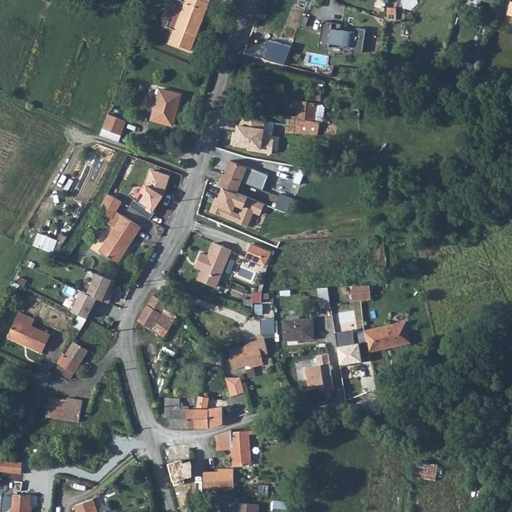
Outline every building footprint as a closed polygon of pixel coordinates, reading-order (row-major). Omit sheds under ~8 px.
[(173,30),(168,44),(190,52),(209,4),(198,0),(185,0),(184,2),(178,0),(173,0),(167,15),(170,17),(166,28),(173,30)] [(362,53),(366,29),(356,28),(355,32),(331,28),(332,22),(323,20),(318,46),(328,47),(329,43),(352,47),(352,51),(362,53)] [(289,47),(270,41),(264,59),(284,65),(289,47)] [(161,91),(153,119),(171,125),(180,96),(161,91)] [(299,102),(296,116),(298,116),(297,119),(313,121),(316,104),(299,102)] [(108,113),(103,128),(123,134),(127,121),(108,113)] [(287,115),(286,124),(287,125),(296,126),(297,119),(298,116),(296,116),(287,115)] [(266,120),(241,117),(240,124),(236,123),(235,130),(232,129),(230,145),(248,148),(248,150),(271,153),(273,139),(264,138),(266,120)] [(296,126),(287,125),(286,133),(295,134),(296,126)] [(231,161),(217,187),(223,188),(236,194),(242,181),(262,189),(267,175),(231,161)] [(163,196),(170,176),(150,170),(145,184),(143,183),(138,192),(142,194),(138,201),(134,199),(130,206),(151,218),(154,213),(153,211),(163,196)] [(236,194),(223,188),(216,205),(213,204),(210,212),(249,227),(255,213),(261,215),(265,205),(236,194)] [(108,194),(98,211),(112,219),(122,202),(108,194)] [(122,215),(99,252),(117,264),(141,227),(122,215)] [(38,232),(34,245),(55,251),(59,238),(38,232)] [(214,287),(229,250),(211,243),(206,254),(199,252),(192,268),(199,271),(195,279),(214,287)] [(249,258),(269,264),(275,251),(253,244),(249,258)] [(96,272),(86,293),(98,299),(110,304),(116,291),(112,290),(115,281),(96,272)] [(370,285),(351,286),(352,300),(371,300),(370,285)] [(328,287),(318,287),(321,309),(331,308),(328,287)] [(246,302),(262,303),(263,291),(247,290),(246,302)] [(89,318),(98,299),(86,293),(83,291),(73,311),(89,318)] [(139,317),(136,320),(148,327),(152,329),(163,309),(166,302),(152,294),(139,317)] [(176,316),(163,309),(152,329),(165,336),(176,316)] [(18,313),(7,337),(40,352),(49,335),(30,327),(34,319),(18,313)] [(275,320),(261,320),(261,334),(275,333),(275,320)] [(284,321),(284,340),(312,339),(312,320),(284,321)] [(407,323),(366,331),(370,351),(411,343),(407,323)] [(353,330),(335,332),(340,365),(362,362),(359,344),(355,344),(353,330)] [(255,365),(266,362),(264,353),(268,352),(264,341),(263,337),(251,341),(247,346),(230,351),(236,369),(252,364),(255,365)] [(73,342),(66,355),(65,356),(79,364),(80,363),(89,351),(73,342)] [(64,353),(57,364),(73,374),(77,369),(81,372),(85,366),(80,363),(79,364),(65,356),(66,355),(64,353)] [(332,388),(326,354),(314,356),(316,364),(301,367),(306,391),(315,388),(316,391),(332,388)] [(240,378),(226,378),(227,382),(232,395),(245,392),(240,378)] [(208,397),(198,395),(195,408),(196,408),(196,426),(208,426),(223,421),(222,407),(211,409),(206,409),(208,397)] [(46,416),(53,417),(53,420),(56,420),(56,418),(67,420),(78,422),(82,407),(68,405),(68,402),(48,398),(46,416)] [(170,418),(170,426),(196,426),(196,408),(195,408),(180,409),(180,398),(165,398),(165,418),(170,418)] [(218,446),(218,449),(234,449),(234,465),(251,465),(248,432),(232,432),(231,430),(216,435),(218,446)] [(0,459),(0,468),(22,472),(23,461),(0,459)] [(438,478),(439,463),(414,461),(413,476),(438,478)] [(234,470),(216,469),(216,472),(217,490),(235,490),(234,470)] [(207,472),(206,490),(217,490),(216,472),(207,472)] [(11,508),(10,511),(31,511),(32,509),(29,508),(30,493),(16,492),(15,505),(11,508)]
